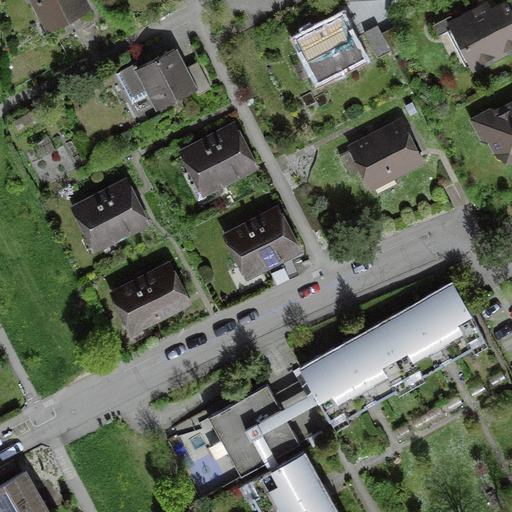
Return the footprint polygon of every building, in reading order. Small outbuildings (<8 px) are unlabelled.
[(87,7),(83,0),(32,0),(47,28),(87,7)] [(484,7),(452,23),(475,65),(511,45),(511,18),(505,5),(488,13),(484,7)] [(362,57),(341,15),(296,38),(318,79),(362,57)] [(436,32),(452,23),(449,16),(432,24),(436,32)] [(381,32),(377,24),(364,31),(377,57),(391,50),(381,32)] [(408,51),(394,25),(381,32),(391,50),(395,58),(408,51)] [(183,68),(173,48),(138,66),(136,62),(116,72),(131,102),(151,92),(158,107),(194,89),(197,94),(211,87),(197,61),(183,68)] [(492,109),(473,118),(483,137),(492,139),(499,151),(511,154),(511,104),(494,114),(492,109)] [(400,121),(352,146),(372,184),(419,160),(400,121)] [(249,165),(230,128),(187,150),(202,178),(190,184),(197,199),(218,188),(215,182),(249,165)] [(141,221),(122,184),(79,207),(98,244),(141,221)] [(293,248),(274,212),(231,234),(250,270),(293,248)] [(182,300),(166,268),(118,292),(135,325),(182,300)] [(492,342),(457,278),(406,306),(328,349),(299,365),(312,387),(319,400),(334,428),(492,342)] [(279,405),(267,383),(258,389),(226,406),(208,416),(241,474),(300,442),(287,418),(279,405)] [(299,394),(279,405),(287,418),(305,408),(319,400),(312,387),(299,394)] [(338,511),(304,449),(250,478),(268,511),(338,511)] [(0,485),(0,511),(45,511),(22,472),(0,485)]
